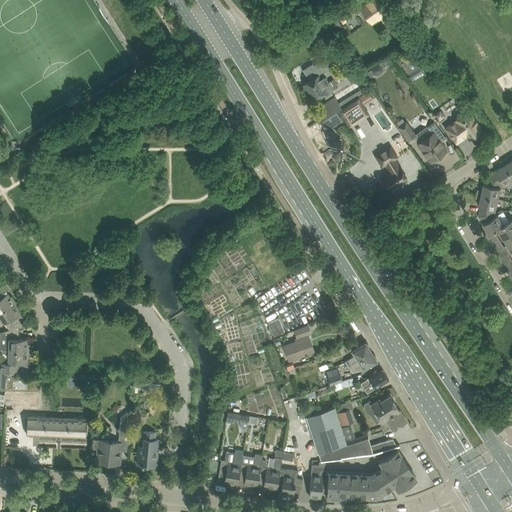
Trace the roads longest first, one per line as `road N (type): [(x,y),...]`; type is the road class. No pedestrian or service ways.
road 1 (primary): [(174,0),(477,482)]
road 2 (primary): [(506,465),(203,0)]
road 3 (residential): [(173,498),(179,358),(142,305),(44,297)]
road 4 (residential): [(511,299),(450,192),(457,175),(511,140)]
